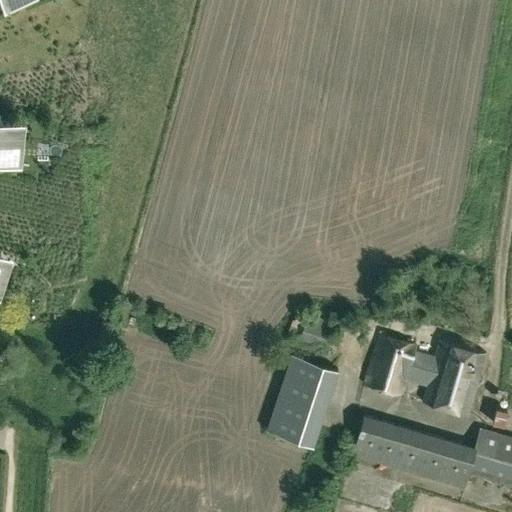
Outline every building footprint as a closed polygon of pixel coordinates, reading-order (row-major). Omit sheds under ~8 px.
[(0,158),(16,160),(18,140),(11,139),(12,120),(0,119),(0,114),(0,158)] [(329,337),(331,331),(335,323),(308,312),(304,322),(293,318),(287,332),(298,337),(298,338),(325,348),(326,346),(330,348),(334,339),(329,337)] [(468,412),(485,353),(440,339),(435,355),(413,349),(415,342),(380,332),(365,383),(401,393),(406,378),(427,384),(423,399),(468,412)] [(291,353),(267,428),(313,444),(338,369),(291,353)] [(507,409),(495,406),(492,422),(503,424),(507,409)] [(467,471),(511,483),(511,436),(480,427),(474,446),(364,413),(353,453),(463,486),(467,471)]
